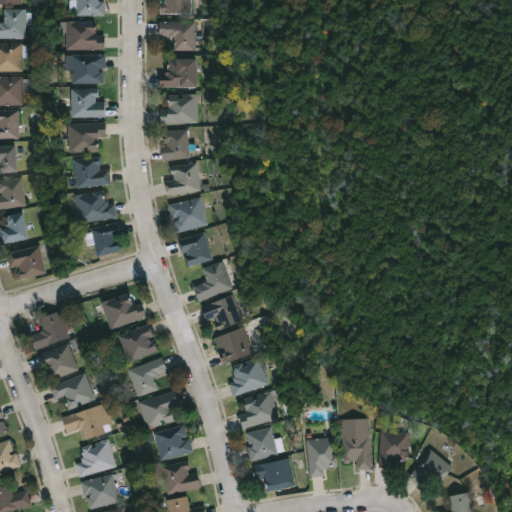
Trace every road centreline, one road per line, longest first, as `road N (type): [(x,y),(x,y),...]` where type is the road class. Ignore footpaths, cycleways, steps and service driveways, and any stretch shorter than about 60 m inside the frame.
road 1 (residential): [(242,511),(139,183),(135,0)]
road 2 (residential): [(62,511),(0,326)]
road 3 (residential): [(0,312),(157,257)]
